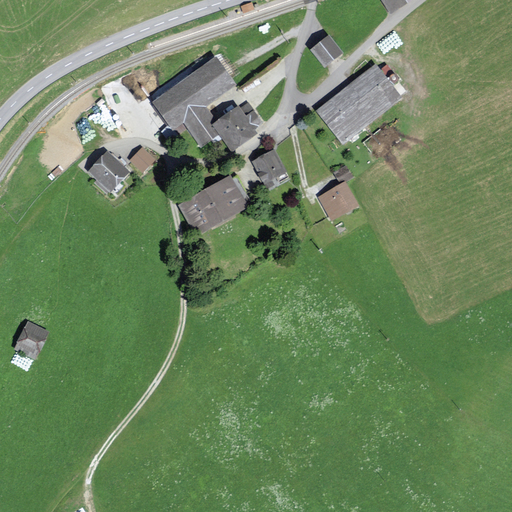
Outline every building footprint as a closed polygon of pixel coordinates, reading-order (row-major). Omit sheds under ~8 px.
[(383,0),(391,10),(404,0),(383,0)] [(249,1),(238,4),(241,13),(252,9),(249,1)] [(329,37),(312,50),(325,65),(341,52),(329,37)] [(185,121),(202,145),(219,133),(232,150),(255,134),(253,130),(262,123),(248,104),(239,110),(237,107),(215,123),(204,106),(234,84),(217,60),(154,103),(173,129),(185,121)] [(400,96),(375,66),(319,111),(343,141),(400,96)] [(143,148),(131,160),(143,171),(154,159),(143,148)] [(107,152),(89,172),(109,191),(128,172),(107,152)] [(274,152),(254,162),(267,187),(272,185),(269,179),(284,172),(274,152)] [(342,183),(354,175),(347,164),(335,172),(342,183)] [(197,233),(246,205),(230,177),(181,205),(197,233)] [(357,205),(345,184),(320,198),(332,219),(357,205)] [(28,323),(17,349),(36,357),(48,332),(28,323)]
